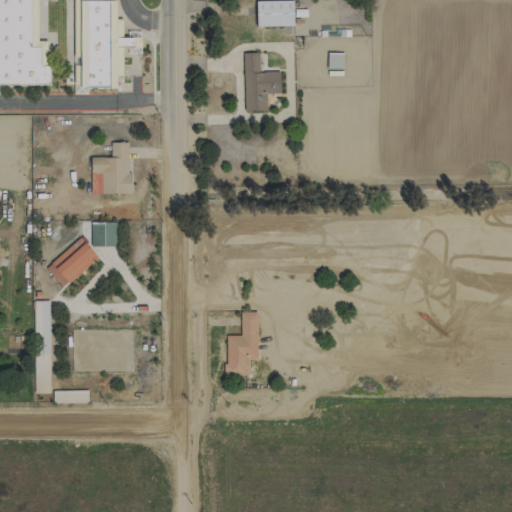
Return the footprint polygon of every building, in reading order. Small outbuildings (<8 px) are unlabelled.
[(0,0),(0,84),(48,84),(47,40),(37,40),(36,0),(0,0)] [(80,88),(116,88),(116,76),(123,76),(123,53),(140,53),(140,38),(122,38),(121,19),(116,19),(116,0),(100,0),(73,0),(74,60),(79,60),(80,88)] [(292,0),(255,1),(256,26),(293,26),(292,0)] [(243,111),(266,110),(265,94),(279,93),(279,71),(259,72),(258,52),(242,53),(243,111)] [(90,157),(90,172),(100,172),(100,193),(131,193),(131,173),(127,173),(128,142),(110,142),(110,157),(90,157)] [(90,223),(90,247),(116,246),(115,222),(90,223)] [(96,256),(79,237),(45,269),(63,288),(96,256)] [(48,300),(33,301),(34,393),(49,393),(48,300)] [(256,312),(240,312),(239,336),(225,335),(225,374),(248,375),(248,359),(256,359),(256,312)]
